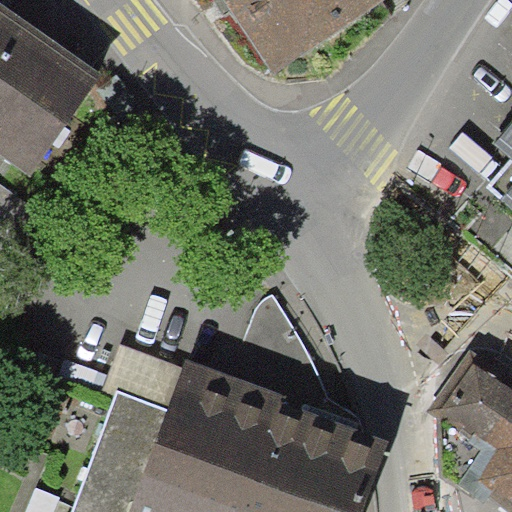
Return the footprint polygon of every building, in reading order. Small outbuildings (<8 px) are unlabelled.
[(226,0),(229,4),(276,73),(384,0),(226,0)] [(0,1),(0,154),(30,176),(102,74),(13,11),(0,1)] [(511,124),(495,144),(511,158),(511,186),(501,199),(511,208),(511,124)] [(501,199),(511,186),(511,158),(487,186),(501,199)] [(102,391),(117,397),(119,390),(168,410),(184,370),(121,345),(102,391)] [(511,511),(511,379),(470,350),(427,411),(461,431),(458,433),(481,448),(459,483),(505,511),(511,511)] [(359,511),(387,439),(187,362),(184,370),(168,410),(119,390),(117,397),(72,511),(359,511)]
